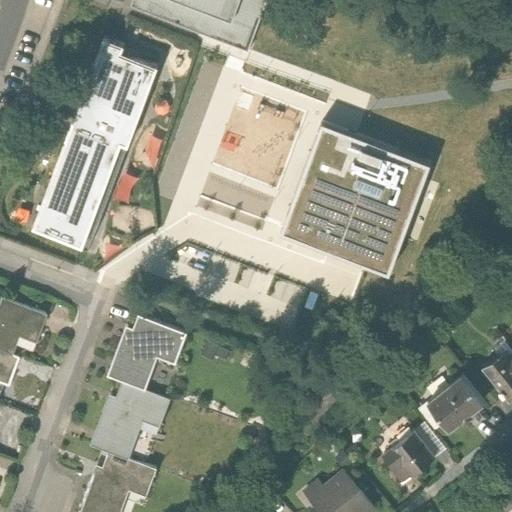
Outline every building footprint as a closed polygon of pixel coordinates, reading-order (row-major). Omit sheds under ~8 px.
[(132,0),(131,5),(248,49),(266,0),(132,0)] [(33,224),(83,243),(121,141),(128,144),(157,65),(121,51),(124,44),(103,37),(78,103),(33,224)] [(322,119),(281,228),(389,268),(430,160),(322,119)] [(241,253),(231,283),(313,311),(323,281),(241,253)] [(0,338),(23,347),(30,328),(48,335),(59,307),(14,289),(11,297),(0,292),(0,338)] [(120,366),(136,372),(159,381),(171,349),(188,356),(199,326),(152,308),(147,323),(137,319),(120,366)] [(0,377),(3,370),(20,377),(31,350),(23,347),(0,338),(0,377)] [(511,350),(511,349),(493,363),(511,387),(511,350)] [(475,370),(429,405),(445,425),(454,418),(461,426),(496,399),(475,370)] [(122,443),(140,449),(152,414),(171,420),(182,388),(159,381),(136,372),(129,391),(120,388),(103,436),(122,443)] [(0,421),(0,422),(11,395),(0,390),(0,421)] [(439,424),(428,432),(441,449),(451,441),(439,424)] [(424,427),(392,452),(413,478),(445,454),(441,449),(428,432),(424,427)] [(169,459),(140,449),(122,443),(116,461),(106,457),(88,506),(104,511),(132,511),(142,484),(158,490),(169,459)] [(353,446),(346,453),(356,463),(363,456),(353,446)] [(328,474),(312,487),(332,511),(371,511),(384,502),(355,465),(334,481),(328,474)]
